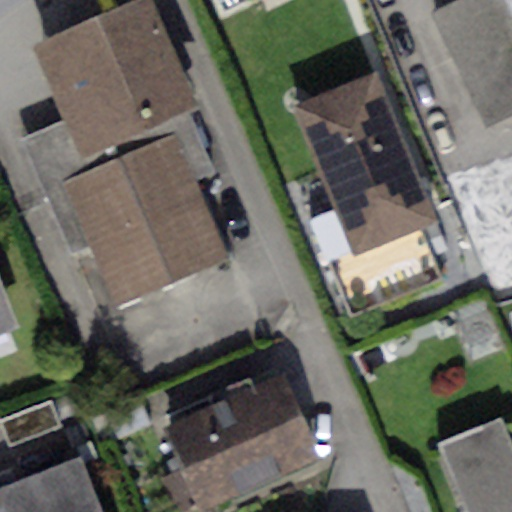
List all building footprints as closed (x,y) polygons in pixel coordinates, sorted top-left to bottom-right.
[(151,0),(138,0),(35,45),(67,117),(82,152),(189,106),(197,104),(151,0)] [(511,0),(460,0),(432,14),(486,126),(511,113),(511,0)] [(375,75),(293,105),(331,207),(308,216),(347,317),(442,281),(421,226),(431,222),(375,75)] [(67,117),(21,138),(71,252),(88,245),(114,304),(223,257),(190,182),(217,170),(189,106),(82,152),(67,117)] [(511,188),(496,195),(509,223),(511,221),(511,188)] [(0,294),(0,331),(12,327),(0,294)] [(284,378),(164,428),(181,469),(160,477),(174,511),(190,511),(318,460),(284,378)] [(50,403),(3,421),(12,444),(59,427),(50,403)] [(141,403),(106,418),(115,440),(150,425),(141,403)] [(511,511),(511,457),(500,422),(445,441),(469,511),(511,511)] [(101,511),(79,458),(0,489),(0,511),(101,511)]
